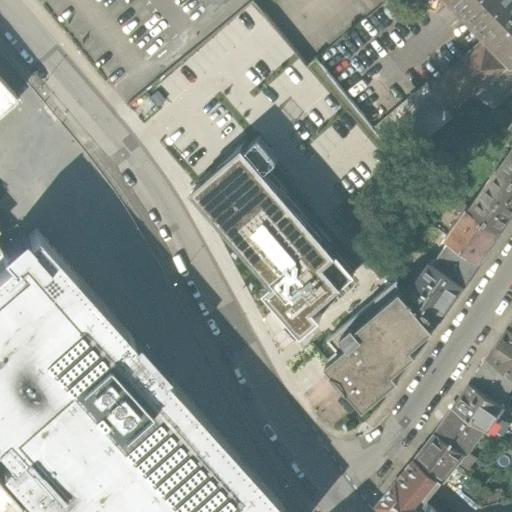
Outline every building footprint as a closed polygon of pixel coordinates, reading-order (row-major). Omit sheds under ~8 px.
[(223,0),(200,0),(210,12),(223,0)] [(475,16),(491,0),(450,0),(453,3),(455,0),(458,0),(462,4),(475,16)] [(511,0),(491,0),(475,16),(493,36),(490,40),(511,62),(511,0)] [(511,65),(511,62),(490,40),(430,91),(425,86),(373,130),(399,163),(511,65)] [(145,103),(156,116),(206,73),(199,65),(204,60),(192,46),(128,102),(136,111),(145,103)] [(0,111),(18,95),(0,75),(0,269),(12,259),(2,248),(10,241),(0,229),(0,111)] [(369,126),(345,99),(331,111),(342,123),(332,132),(345,147),(369,126)] [(355,274),(243,145),(192,189),(272,284),(264,290),(301,334),(320,318),(314,310),(355,274)] [(511,152),(500,169),(511,177),(511,152)] [(500,232),(511,215),(511,177),(500,169),(469,211),(500,232)] [(480,262),(500,232),(469,211),(449,241),(480,262)] [(47,511),(52,508),(56,511),(286,511),(53,250),(47,256),(23,229),(10,241),(2,248),(12,259),(0,269),(0,444),(9,455),(0,462),(0,467),(39,511),(47,511)] [(464,285),(480,262),(449,241),(433,264),(464,285)] [(441,319),(464,285),(433,264),(408,296),(440,317),(441,319)] [(434,326),(440,317),(408,296),(401,288),(395,282),(326,341),(338,354),(327,363),(366,408),(400,378),(396,372),(418,353),(413,346),(435,327),(434,326)] [(511,328),(509,327),(489,356),(511,371),(511,328)] [(505,406),(511,397),(511,371),(489,356),(471,382),(505,406)] [(488,428),(505,406),(471,382),(455,406),(488,428)] [(488,428),(455,406),(437,432),(467,452),(488,428)] [(437,432),(416,456),(444,479),(445,480),(467,452),(437,432)] [(438,485),(444,479),(416,456),(411,463),(378,503),(385,511),(432,511),(424,502),(438,485)] [(0,511),(8,511),(24,500),(0,473),(0,511)] [(34,511),(24,500),(8,511),(34,511)]
